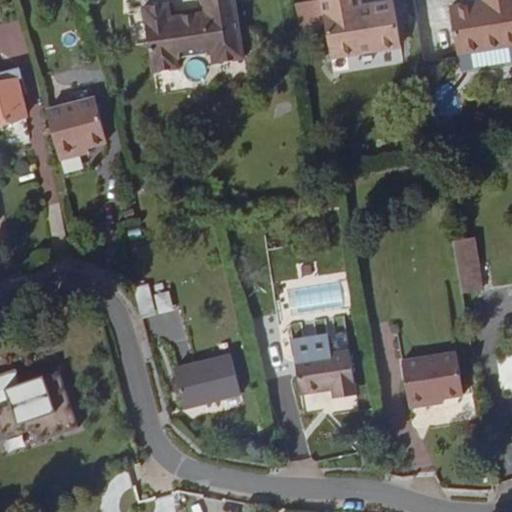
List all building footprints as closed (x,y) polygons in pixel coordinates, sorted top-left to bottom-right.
[(252,55),(240,0),(229,0),(208,5),(208,6),(175,13),(172,0),(164,0),(136,6),(153,75),(185,69),(182,52),(214,46),(218,62),(252,55)] [(336,58),(366,54),(358,8),(356,0),(330,0),(327,1),(336,58)] [(364,0),(356,0),(358,8),(366,7),(364,0)] [(511,0),(458,0),(465,44),(511,36),(511,0)] [(366,7),(358,8),(366,54),(404,49),(397,2),(366,7)] [(0,122),(23,117),(12,72),(0,75),(0,122)] [(45,111),(58,160),(75,156),(74,151),(104,143),(93,98),(45,111)] [(134,145),(161,135),(152,111),(126,120),(134,145)] [(339,197),(336,179),(316,182),(319,200),(339,197)] [(455,260),(461,295),(480,292),(474,257),(455,260)] [(142,293),(135,295),(138,308),(141,321),(149,318),(142,293)] [(347,349),(324,353),(331,387),(332,392),(353,388),(347,349)] [(324,353),(297,357),(304,391),(331,387),(324,353)] [(195,366),(204,405),(241,396),(232,357),(195,366)] [(297,357),(293,358),(299,392),(304,391),(297,357)] [(459,361),(403,368),(408,410),(464,403),(459,361)] [(22,381),(18,366),(0,371),(0,437),(34,428),(36,440),(77,430),(61,371),(44,375),(45,381),(24,387),(22,381)] [(184,410),(204,405),(195,366),(175,371),(184,410)] [(44,375),(22,381),(24,387),(45,381),(44,375)] [(331,387),(304,391),(305,396),(332,392),(331,387)]
